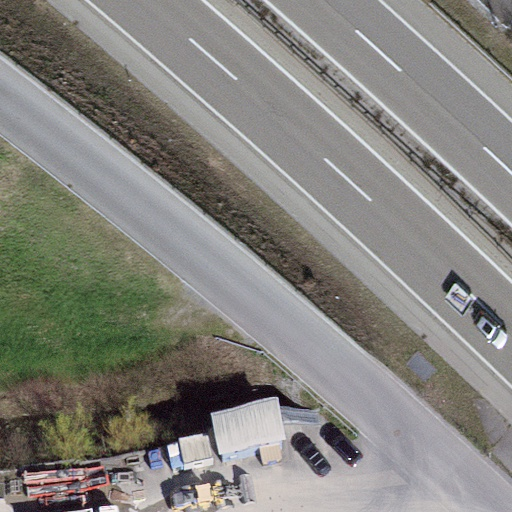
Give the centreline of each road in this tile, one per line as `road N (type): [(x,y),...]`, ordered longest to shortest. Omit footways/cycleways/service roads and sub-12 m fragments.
road 1 (residential): [(0,96),(354,390),(478,511)]
road 2 (motorway): [(142,0),(511,337)]
road 3 (motorway): [(511,171),(325,0)]
